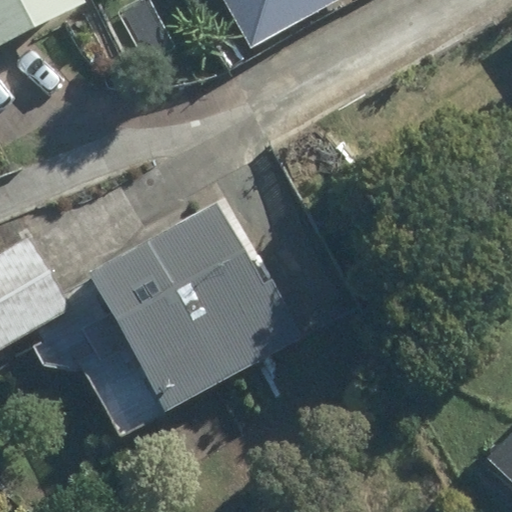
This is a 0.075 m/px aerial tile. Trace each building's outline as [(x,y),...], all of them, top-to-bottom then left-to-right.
[(0,0),(0,52),(81,10),(75,0),(0,0)] [(256,0),(273,31),(329,0),(256,0)] [(511,178),(462,214),(511,283),(511,178)] [(214,211),(82,288),(163,427),(299,347),(266,292),(263,293),(214,211)] [(23,245),(0,259),(0,359),(68,316),(23,245)] [(122,366),(87,386),(107,419),(142,399),(122,366)] [(511,422),(483,452),(511,479),(511,422)]
